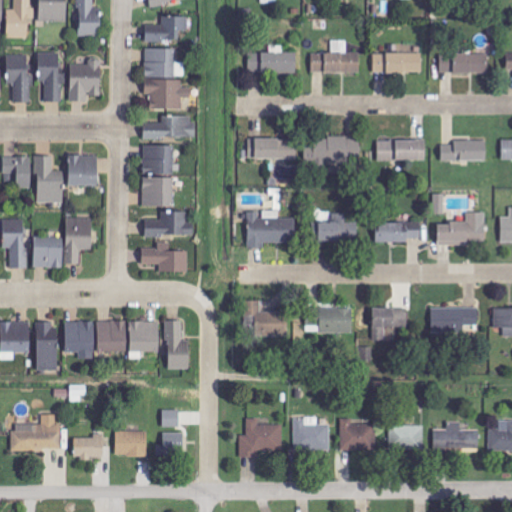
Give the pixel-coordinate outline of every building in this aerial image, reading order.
[(8,39),(29,39),(28,19),(36,19),(36,8),(32,9),(32,0),(14,0),(15,10),(8,10),(8,39)] [(67,22),(67,0),(39,0),(39,26),(46,27),(46,22),(67,22)] [(101,37),(102,9),(94,9),(94,0),(79,0),(79,37),(101,37)] [(188,18),(163,17),(162,26),(146,25),(146,42),(179,42),(179,33),(187,33),(188,18)] [(312,73),(361,74),(361,54),(348,53),(348,41),(333,41),(332,54),(313,53),(312,73)] [(151,110),(182,110),(182,99),(191,99),(191,89),(183,88),(183,78),(185,78),(185,63),(176,63),(176,50),(146,49),(145,96),(151,96),(151,110)] [(46,82),(46,103),(64,103),(64,75),(61,75),(61,53),(39,54),(39,82),(46,82)] [(297,74),(298,54),(249,53),(249,73),(297,74)] [(422,53),(374,54),(374,74),(423,73),(422,53)] [(32,103),(33,75),(30,75),(30,55),(8,55),(8,84),(15,84),(15,103),(32,103)] [(440,74),(490,74),(490,55),(441,55),(440,74)] [(71,65),(71,103),(88,103),(88,97),(102,97),(102,61),(89,61),(89,65),(71,65)] [(195,116),(162,117),(163,123),(144,124),(145,140),(195,138),(195,116)] [(249,160),(297,160),(297,140),(249,139),(249,160)] [(360,139),(307,139),(307,166),(360,166),(360,139)] [(378,141),(379,163),(427,162),(427,140),(378,141)] [(511,141),(503,142),(503,162),(511,161),(511,141)] [(443,163),(488,162),(487,142),(454,142),(454,146),(442,146),(443,163)] [(144,208),(174,208),(175,147),(144,146),(144,208)] [(98,187),(99,157),(70,156),(69,187),(98,187)] [(3,174),(16,175),(16,189),(31,189),(32,158),(4,157),(3,174)] [(53,157),(37,157),(37,204),(65,204),(64,172),(54,172),(53,157)] [(434,215),(446,215),(446,195),(435,195),(434,215)] [(502,218),(502,242),(511,242),(511,208),(510,209),(510,218),(502,218)] [(280,219),(280,211),(261,211),(261,213),(249,213),(248,249),(265,249),(265,244),(297,244),(297,219),(280,219)] [(195,236),(194,224),(188,224),(188,212),(162,213),(162,220),(145,220),(146,237),(195,236)] [(319,223),(320,244),(354,243),(353,214),(337,214),(337,223),(319,223)] [(439,224),(439,245),(486,246),(487,214),(467,214),(467,224),(439,224)] [(93,219),(67,218),(66,265),(81,266),(81,251),(92,251),(93,219)] [(25,220),(3,220),(4,249),(11,249),(11,270),(27,269),(25,220)] [(422,242),(422,223),(378,224),(378,243),(422,242)] [(35,269),(63,269),(64,239),(35,238),(35,269)] [(143,249),(143,265),(160,265),(161,274),(189,274),(188,243),(158,243),(158,249),(143,249)] [(262,301),(246,302),(247,331),(287,330),(286,311),(262,312),(262,301)] [(432,308),(432,333),(479,333),(479,308),(432,308)] [(354,310),(319,309),(318,334),(354,335),(354,310)] [(374,309),(373,342),(385,342),(386,328),(408,328),(408,310),(374,309)] [(511,309),(495,309),(495,329),(504,329),(504,337),(511,336),(511,309)] [(31,321),(1,322),(2,360),(16,360),(16,353),(31,352),(31,321)] [(58,370),(58,321),(37,322),(38,371),(58,370)] [(98,323),(99,352),(128,351),(127,322),(98,323)] [(131,323),(131,352),(160,351),(159,322),(131,323)] [(191,369),(190,340),(184,340),(183,322),(168,322),(169,369),(191,369)] [(80,359),(95,359),(95,323),(66,323),(66,352),(80,352),(80,359)] [(62,451),(63,424),(57,424),(57,414),(43,414),(43,424),(14,424),(13,450),(62,451)] [(294,450),(331,450),(331,425),(318,425),(318,417),(295,417),(294,450)] [(283,424),(259,425),(259,419),(247,419),(248,435),(240,435),(241,457),(260,457),(260,450),(283,450),(283,424)] [(342,450),(376,449),(375,424),(353,424),(353,419),(341,419),(342,450)] [(511,450),(511,420),(500,420),(500,428),(490,428),(490,451),(511,450)] [(435,450),(480,449),(480,429),(461,429),(461,421),(448,422),(448,428),(435,429),(435,450)] [(390,426),(390,449),(424,450),(425,426),(390,426)] [(148,431),(117,431),(117,456),(148,456),(148,431)] [(185,432),(164,433),(164,445),(157,445),(157,455),(186,454),(185,432)] [(75,458),(105,458),(105,436),(75,437),(75,458)]
